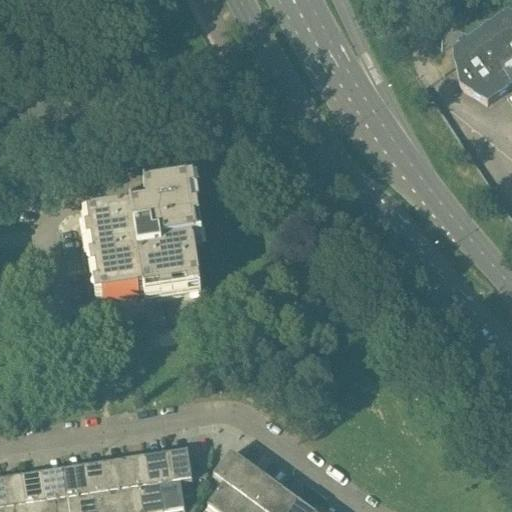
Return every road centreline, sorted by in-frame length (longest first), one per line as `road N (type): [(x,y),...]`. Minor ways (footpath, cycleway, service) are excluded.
road 1 (secondary): [(242,0),(338,162),(407,258),(511,374)]
road 2 (residential): [(367,511),(241,421),(213,415),(0,448)]
road 3 (secondary): [(511,287),(473,246),(297,0)]
road 4 (residential): [(181,188),(64,205),(48,221),(49,235)]
road 5 (residential): [(49,235),(60,321),(125,312)]
